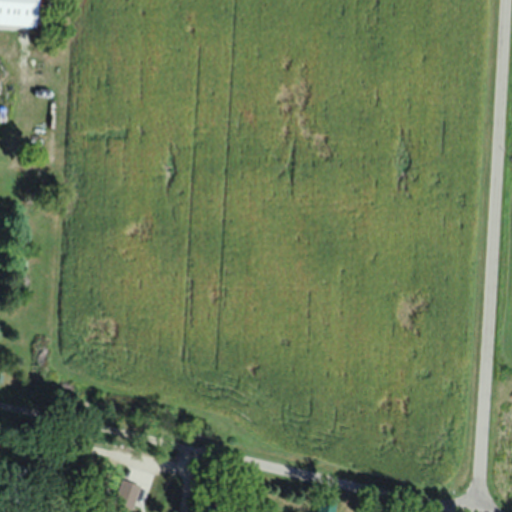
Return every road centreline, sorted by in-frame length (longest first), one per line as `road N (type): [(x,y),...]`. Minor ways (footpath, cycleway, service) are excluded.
road 1 (residential): [(486,511),(506,0)]
road 2 (residential): [(456,511),(195,451),(182,511)]
